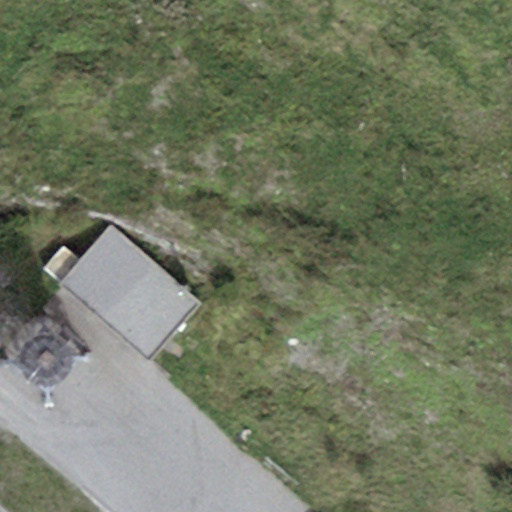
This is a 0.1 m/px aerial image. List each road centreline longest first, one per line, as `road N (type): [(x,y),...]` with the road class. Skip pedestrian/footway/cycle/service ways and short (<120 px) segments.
road 1 (track): [(0,131),(229,211),(432,309),(511,311)]
road 2 (track): [(511,183),(477,143),(277,0)]
road 3 (track): [(115,511),(0,396)]
